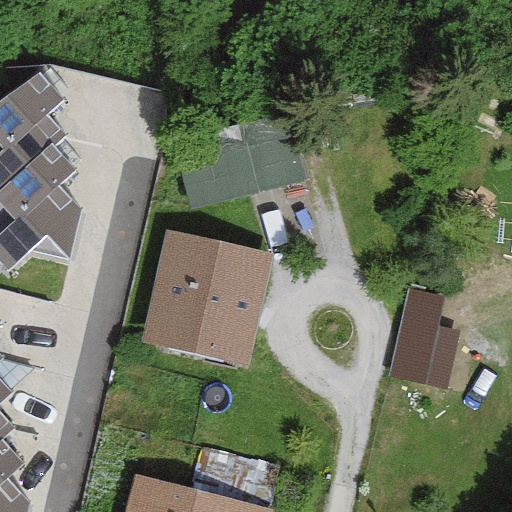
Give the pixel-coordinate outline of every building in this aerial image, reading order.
[(62,101),(40,77),(0,108),(0,260),(10,271),(48,234),(67,255),(79,211),(57,188),(74,172),(52,149),(64,137),(45,117),(62,101)] [(292,121),(178,142),(190,208),(304,187),(292,121)] [(267,259),(168,238),(145,345),(244,366),(267,259)] [(436,309),(409,304),(394,378),(421,383),(436,309)] [(0,511),(25,511),(27,504),(5,481),(22,464),(1,442),(13,430),(0,415),(0,404),(10,394),(0,383),(0,360),(2,359),(0,356),(0,511)] [(248,511),(134,482),(126,511),(248,511)]
